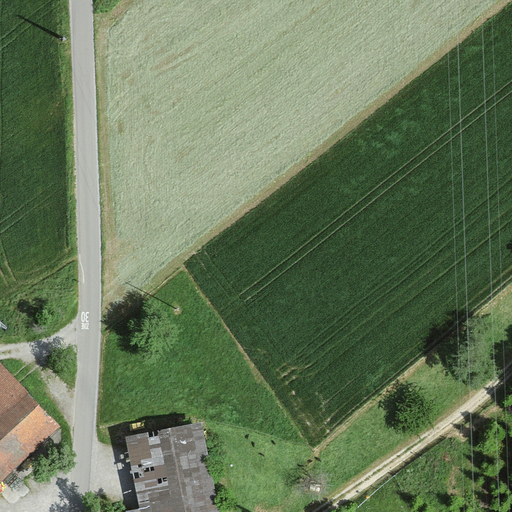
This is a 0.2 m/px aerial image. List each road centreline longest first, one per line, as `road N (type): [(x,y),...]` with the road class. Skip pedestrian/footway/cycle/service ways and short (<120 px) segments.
road 1 (unclassified): [(77,511),(89,332),(81,0)]
road 2 (track): [(326,511),(511,368)]
